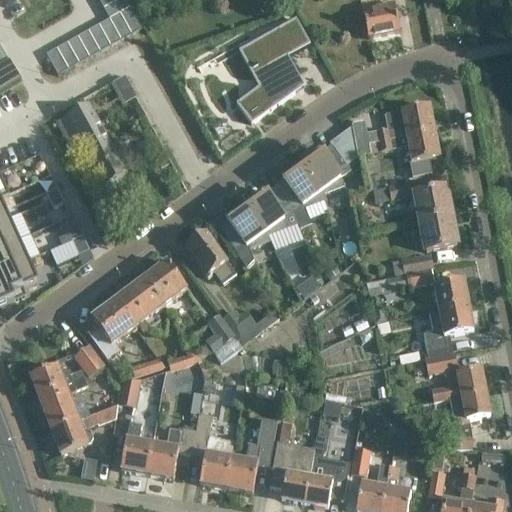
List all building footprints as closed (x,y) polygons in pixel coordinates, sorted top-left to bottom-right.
[(96,0),(102,11),(121,0),(96,0)] [(123,0),(121,0),(102,11),(108,22),(119,16),(131,37),(141,31),(123,0)] [(366,12),(365,4),(360,5),(368,41),(400,35),(394,6),(366,12)] [(108,22),(98,27),(110,48),(131,37),(119,16),(108,22)] [(273,83),(237,109),(251,127),(303,89),(287,60),(309,47),(295,22),(274,34),(276,36),(253,48),(273,83)] [(98,27),(88,33),(99,54),(110,48),(98,27)] [(88,33),(77,39),(89,60),(99,54),(88,33)] [(77,39),(67,45),(78,66),(89,60),(77,39)] [(67,45),(56,51),(68,72),(78,66),(67,45)] [(56,51),(45,57),(46,57),(57,78),(68,72),(56,51)] [(8,62),(0,66),(0,94),(11,88),(20,82),(8,62)] [(125,77),(114,84),(125,103),(136,96),(125,77)] [(88,108),(57,125),(75,158),(85,152),(105,189),(126,177),(88,108)] [(368,147),(434,134),(429,109),(386,117),(389,133),(366,138),(364,125),(351,128),(352,130),(358,160),(370,158),(368,147)] [(330,149),(346,168),(358,160),(352,130),(329,146),(330,149)] [(439,161),(434,134),(368,147),(370,158),(393,153),(408,150),(411,165),(409,165),(412,181),(431,177),(429,163),(439,161)] [(350,174),(346,168),(330,149),(321,155),(320,153),(301,167),(323,198),(324,198),(344,190),(342,184),(340,181),(350,174)] [(39,158),(29,163),(32,171),(43,166),(39,158)] [(323,198),(301,167),(282,181),(283,183),(274,190),(293,216),(302,209),(304,212),(305,211),(326,203),(324,198),(323,198)] [(0,201),(9,197),(0,177),(0,201)] [(409,187),(388,191),(390,203),(411,199),(409,187)] [(244,208),(267,239),(288,231),(286,225),(284,222),(293,216),(274,190),(265,196),(263,194),(244,208)] [(57,191),(46,196),(46,197),(49,203),(60,198),(57,191)] [(420,226),(451,220),(445,192),(414,198),(420,226)] [(60,198),(49,203),(52,210),(52,211),(63,206),(60,198)] [(0,225),(8,221),(0,204),(0,225)] [(267,239),(244,208),(225,222),(227,224),(217,231),(246,271),(248,270),(252,264),(248,253),(249,252),(270,244),(267,239)] [(451,220),(420,226),(425,255),(456,249),(451,220)] [(8,221),(0,225),(0,250),(18,242),(8,221)] [(78,232),(68,236),(68,237),(71,244),(81,239),(82,239),(79,231),(78,232)] [(235,279),(226,266),(226,265),(205,236),(186,251),(207,279),(214,274),(223,287),(235,279)] [(84,240),(73,245),(76,252),(87,247),(84,240)] [(18,242),(0,250),(0,275),(27,263),(18,242)] [(78,258),(71,244),(49,254),(56,269),(78,259),(78,258)] [(403,277),(405,277),(430,272),(433,271),(430,258),(401,264),(403,277)] [(27,263),(0,275),(0,310),(26,299),(22,292),(38,285),(27,263)] [(143,283),(162,310),(186,293),(166,266),(143,283)] [(430,272),(405,277),(407,290),(433,286),(430,272)] [(312,277),(296,291),(304,301),(320,287),(312,277)] [(134,331),(162,310),(143,283),(115,304),(134,331)] [(439,315),(468,310),(463,283),(433,289),(439,315)] [(105,361),(118,352),(114,346),(134,331),(115,304),(82,329),(105,361)] [(468,310),(439,315),(442,334),(423,338),(427,356),(451,351),(448,339),(473,334),(468,310)] [(261,336),(281,320),(276,313),(255,328),(261,336)] [(246,315),(239,320),(235,314),(223,323),(234,339),(253,326),(246,315)] [(234,339),(223,323),(220,318),(207,326),(217,340),(207,347),(212,354),(234,339)] [(103,368),(87,347),(74,357),(90,378),(103,368)] [(428,377),(457,372),(455,357),(426,362),(428,377)] [(171,374),(186,369),(183,360),(168,364),(171,374)] [(135,379),(150,374),(147,365),(132,369),(135,379)] [(38,399),(65,389),(58,371),(31,381),(38,399)] [(433,405),(449,402),(485,396),(481,372),(444,379),(446,390),(431,393),(433,405)] [(71,387),(84,382),(81,375),(68,380),(71,387)] [(74,394),(87,389),(84,382),(71,387),(74,394)] [(140,383),(122,388),(118,407),(135,410),(140,383)] [(51,434),(78,423),(65,389),(38,399),(51,434)] [(471,453),(471,439),(468,423),(489,419),(485,396),(449,402),(454,427),(448,428),(450,440),(450,452),(471,453)] [(101,434),(113,437),(117,415),(105,413),(101,434)] [(88,428),(99,424),(96,416),(85,421),(88,428)] [(199,417),(196,433),(192,457),(206,459),(201,487),(225,491),(231,459),(219,457),(222,441),(209,439),(213,419),(199,417)] [(270,466),(278,423),(262,420),(257,448),(249,446),(246,462),(231,459),(225,491),(253,496),(259,464),(270,466)] [(88,450),(81,433),(78,423),(51,434),(61,460),(88,450)] [(146,477),(152,446),(140,444),(143,427),(130,425),(122,473),(146,477)] [(192,457),(196,433),(182,431),(182,434),(169,432),(166,449),(152,446),(146,477),(174,482),(179,454),(192,457)] [(318,438),(315,453),(305,506),(328,510),(330,500),(345,503),(352,464),(323,459),(324,456),(326,454),(329,441),(318,438)] [(305,506),(315,453),(278,446),(270,489),(284,492),(282,502),(305,506)] [(367,480),(371,456),(355,454),(351,477),(367,480)] [(381,511),(386,491),(388,481),(390,470),(380,468),(376,489),(362,487),(357,511),(381,511)] [(398,483),(400,472),(390,470),(388,481),(398,483)] [(441,502),(445,478),(431,476),(427,499),(441,502)] [(474,494),(477,480),(463,478),(461,491),(474,494)] [(408,511),(411,496),(386,491),(381,511),(408,511)] [(503,511),(505,504),(489,501),(487,510),(471,507),(469,511),(503,511)] [(469,511),(471,507),(446,503),(443,511),(469,511)]
